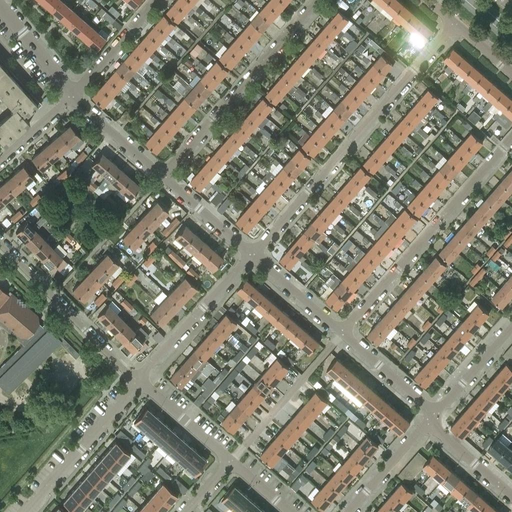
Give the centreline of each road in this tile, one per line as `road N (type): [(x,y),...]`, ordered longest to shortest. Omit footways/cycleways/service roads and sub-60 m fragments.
road 1 (residential): [(252,254),(455,23)]
road 2 (residential): [(511,136),(341,332)]
road 3 (residential): [(318,0),(161,177)]
road 4 (residential): [(0,243),(139,380)]
road 5 (residential): [(25,511),(139,380)]
road 6 (residential): [(229,461),(341,332)]
road 7 (residential): [(139,380),(252,254)]
road 8 (residential): [(347,511),(434,415)]
road 9 (residential): [(72,95),(157,0)]
road 10 (residential): [(434,415),(341,332)]
road 11 (residential): [(229,461),(139,380)]
road 12 (residential): [(161,177),(72,95)]
